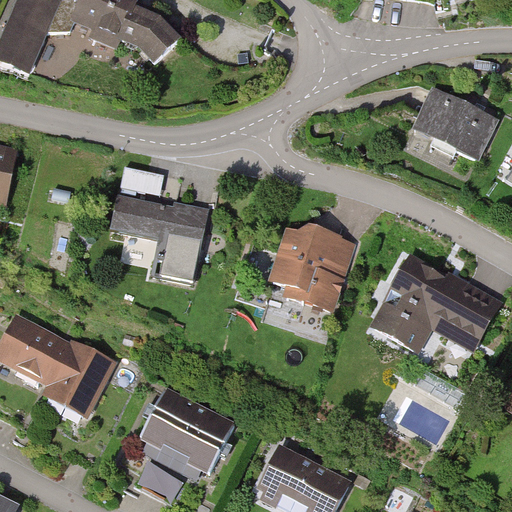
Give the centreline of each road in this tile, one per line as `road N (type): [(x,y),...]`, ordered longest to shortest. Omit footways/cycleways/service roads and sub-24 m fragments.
road 1 (residential): [(237,147),(296,173),(394,199),(511,261)]
road 2 (residential): [(0,116),(133,143),(237,147)]
road 3 (residential): [(338,70),(511,47)]
road 4 (residential): [(237,147),(304,107),(338,70)]
